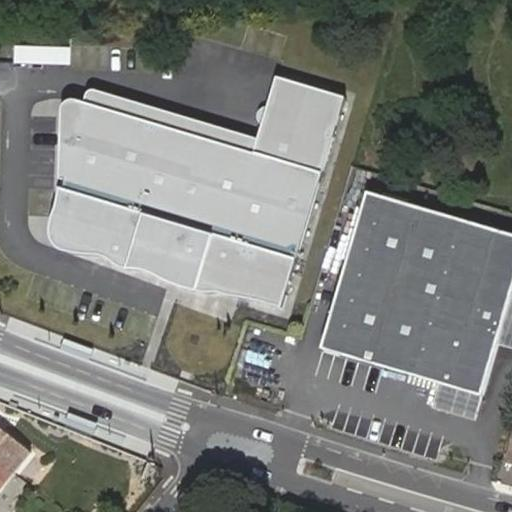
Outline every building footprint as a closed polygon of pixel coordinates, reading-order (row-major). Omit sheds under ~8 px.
[(67,64),(67,47),(12,47),(12,63),(67,64)] [(79,95),(68,98),(64,106),(63,174),(66,176),(66,182),(63,183),(62,197),(62,236),(287,301),(347,89),(278,70),(256,147),(79,95)] [(490,392),(511,320),(511,227),(377,188),(330,345),(449,380),(490,392)] [(62,236),(62,197),(59,204),(57,211),(54,224),(55,231),(59,243),(71,249),(87,251),(100,251),(108,252),(121,262),(127,266),(138,267),(147,269),(161,276),(177,284),(196,289),(198,287),(208,289),(220,288),(231,292),(249,294),(286,305),(287,301),(62,236)] [(247,328),(215,316),(198,365),(232,378),(247,328)] [(268,388),(278,338),(253,332),(242,382),(268,388)] [(490,392),(449,380),(444,398),(485,410),(490,392)] [(0,458),(15,472),(33,451),(0,424),(0,458)] [(0,490),(15,472),(0,458),(0,490)]
